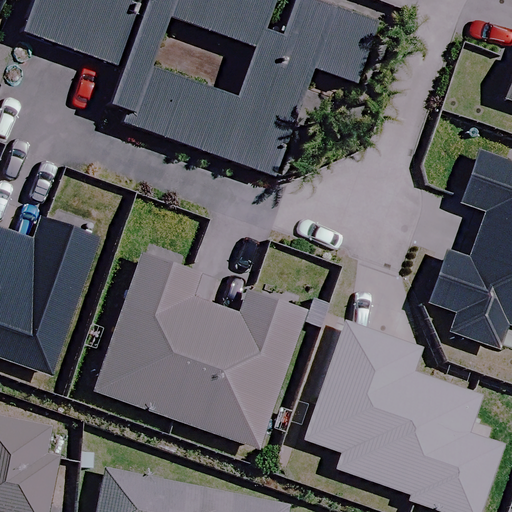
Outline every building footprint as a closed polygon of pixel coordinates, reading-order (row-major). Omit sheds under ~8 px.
[(281,38),(262,32),(273,0),(33,0),(21,34),(123,70),(106,118),(271,177),(310,67),(354,83),(373,29),(295,1),(281,38)] [(511,73),(503,100),(511,103),(511,73)] [(511,164),(479,153),(461,203),(483,211),(474,236),(511,249),(511,164)] [(5,232),(0,244),(0,359),(47,376),(97,239),(38,218),(30,241),(5,232)] [(511,249),(474,236),(466,259),(446,252),(428,302),(456,312),(449,333),(496,350),(505,325),(511,327),(511,249)] [(171,420),(212,305),(191,297),(198,275),(142,255),(93,392),(171,420)] [(212,305),(171,420),(255,450),(304,312),(246,291),(238,314),(212,305)] [(420,351),(344,324),(302,441),(341,455),(336,469),(409,496),(407,501),(437,511),(476,511),(500,447),(466,435),(480,397),(412,373),(420,351)] [(40,511),(55,434),(0,424),(0,511),(40,511)] [(285,511),(286,508),(104,471),(95,511),(285,511)]
